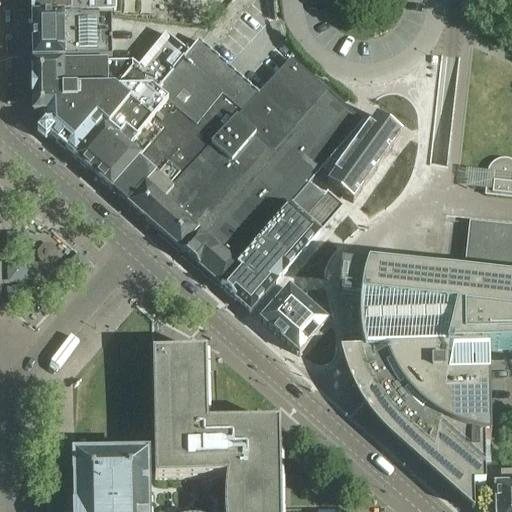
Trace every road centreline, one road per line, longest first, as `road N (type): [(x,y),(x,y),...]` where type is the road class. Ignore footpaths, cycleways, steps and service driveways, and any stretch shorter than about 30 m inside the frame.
road 1 (residential): [(425,511),(131,251)]
road 2 (residential): [(10,511),(12,389),(131,251)]
road 3 (residential): [(293,0),(310,52),(351,75),(374,75),(411,58),(432,29),(436,0)]
road 4 (residential): [(131,251),(0,133)]
